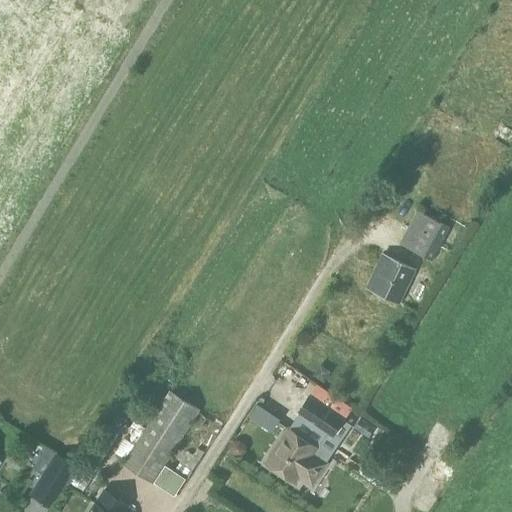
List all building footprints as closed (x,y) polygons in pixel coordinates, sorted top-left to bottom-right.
[(0,126),(0,152),(16,162),(28,143),(1,126),(0,126)] [(431,260),(450,227),(424,213),(406,246),(431,260)] [(400,302),(415,270),(383,254),(367,287),(400,302)] [(288,381),(296,372),(283,361),(275,370),(288,381)] [(320,365),(314,374),(323,380),(329,371),(320,365)] [(153,482),(200,409),(171,391),(124,463),(153,482)] [(334,437),(346,420),(313,396),(301,413),(334,437)] [(240,439),(261,452),(276,425),(256,413),(240,439)] [(128,450),(139,425),(128,420),(126,424),(108,416),(98,437),(128,450)] [(313,485),(327,463),(314,454),(318,448),(289,428),(266,462),(296,482),(300,476),(313,485)] [(187,450),(179,462),(193,471),(205,452),(198,448),(193,455),(187,450)] [(75,467),(53,454),(41,473),(63,487),(75,467)] [(124,511),(129,505),(105,490),(96,504),(95,504),(90,511),(124,511)]
